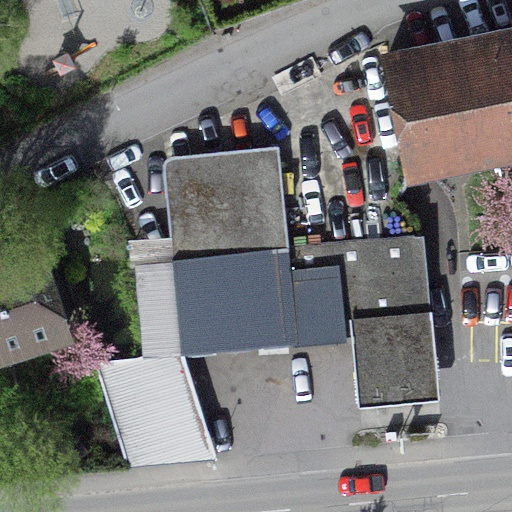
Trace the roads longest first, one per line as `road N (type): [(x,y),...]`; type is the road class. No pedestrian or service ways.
road 1 (residential): [(390,0),(245,57),(0,181)]
road 2 (primary): [(255,511),(511,487)]
